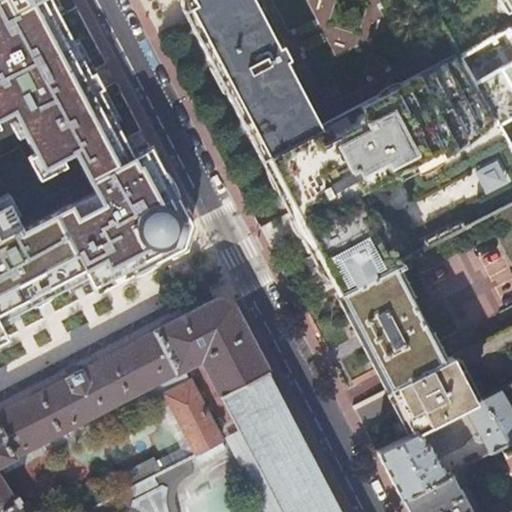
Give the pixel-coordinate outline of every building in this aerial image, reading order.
[(190,225),(150,149),(132,158),(49,0),(0,0),(0,118),(13,111),(43,167),(74,151),(102,205),(77,218),(71,207),(22,232),(7,205),(0,208),(0,343),(5,341),(0,329),(0,321),(85,277),(96,295),(184,248),(190,225)] [(196,2),(194,0),(179,0),(179,1),(183,9),(196,2)] [(194,0),(196,2),(183,9),(199,38),(262,160),(269,156),(320,129),(284,62),(280,64),(273,50),(277,48),(251,0),(194,0)] [(511,0),(502,0),(511,17),(511,0)] [(511,24),(462,54),(511,139),(511,24)] [(338,292),(397,261),(389,246),(383,249),(362,208),(374,202),(367,189),(397,173),(401,180),(418,171),(414,165),(434,154),(437,160),(459,149),(455,142),(496,122),(458,57),(320,129),(269,156),(283,183),(276,187),(291,216),(298,213),(309,234),(302,237),(315,264),(322,261),(338,292)] [(283,183),(269,156),(262,160),(276,187),(283,183)] [(402,266),(399,260),(397,261),(338,292),(379,372),(380,372),(390,390),(443,362),(394,270),(402,266)] [(0,511),(19,511),(0,481),(0,475),(5,473),(154,396),(190,464),(181,469),(151,484),(145,475),(114,491),(119,501),(97,511),(174,511),(174,510),(173,506),(172,503),(172,500),(173,496),(174,492),(175,489),(178,485),(181,481),(184,478),(187,475),(193,471),(191,467),(232,446),(228,439),(222,442),(190,383),(165,395),(159,382),(201,360),(246,448),(279,511),(339,511),(231,303),(216,298),(153,331),(154,333),(0,412),(0,511)] [(411,434),(473,402),(451,358),(443,362),(390,390),(389,390),(411,434)] [(387,474),(400,499),(445,476),(438,462),(435,457),(439,455),(461,443),(475,431),(485,448),(488,454),(511,440),(511,384),(511,382),(473,402),(411,434),(376,452),(387,474)] [(154,396),(5,473),(10,483),(150,408),(181,469),(190,464),(154,396)] [(262,511),(279,511),(246,448),(233,455),(262,511)] [(507,511),(501,500),(482,510),(483,511),(471,511),(458,486),(457,487),(454,482),(458,480),(453,472),(445,476),(400,499),(407,511),(507,511)]
